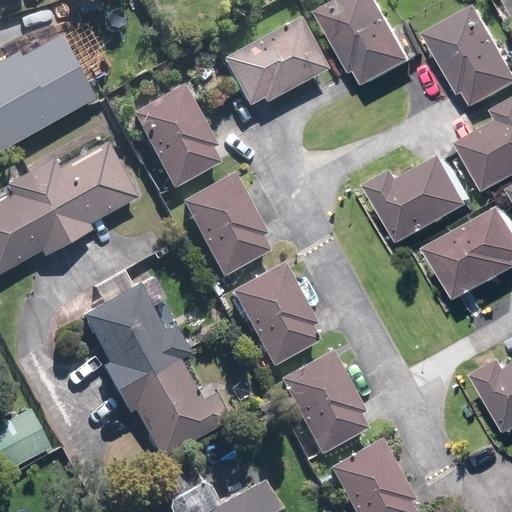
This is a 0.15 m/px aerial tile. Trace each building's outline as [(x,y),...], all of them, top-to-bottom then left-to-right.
[(375,0),(342,0),(314,16),(348,78),(354,75),(362,90),(411,63),(375,0)] [(511,73),(475,8),(423,37),(457,98),(462,96),(471,112),(511,88),(511,73)] [(85,69),(108,56),(86,18),(39,45),(35,39),(0,59),(0,124),(88,74),(85,69)] [(291,19),(226,54),(253,104),(266,97),(269,102),(321,73),(291,19)] [(190,81),(137,108),(178,187),(231,160),(190,81)] [(454,146),(481,195),(511,178),(511,101),(490,113),(496,123),(454,146)] [(75,241),(101,226),(97,220),(144,194),(113,138),(66,164),(60,154),(34,168),(75,241)] [(363,187),(397,248),(469,208),(441,157),(398,180),(393,171),(363,187)] [(75,241),(34,168),(8,183),(13,193),(0,200),(0,272),(1,274),(45,249),(48,255),(75,241)] [(240,168),(187,196),(227,273),(281,245),(240,168)] [(511,228),(501,209),(423,252),(453,304),(511,271),(511,228)] [(290,258),(236,286),(277,364),(331,336),(290,258)] [(109,363),(122,388),(184,356),(196,350),(181,322),(172,327),(159,303),(170,297),(157,273),(88,309),(115,360),(109,363)] [(337,348),(284,377),(326,452),(379,423),(337,348)] [(122,388),(134,411),(140,408),(165,456),(235,420),(219,391),(206,397),(184,356),(122,388)] [(472,377),(505,436),(511,432),(511,366),(505,370),(500,361),(472,377)] [(35,404),(0,423),(0,448),(12,469),(57,444),(35,404)] [(385,435),(335,462),(362,511),(422,511),(427,510),(385,435)] [(193,454),(160,473),(174,498),(207,478),(193,454)] [(289,511),(269,473),(198,511),(289,511)]
